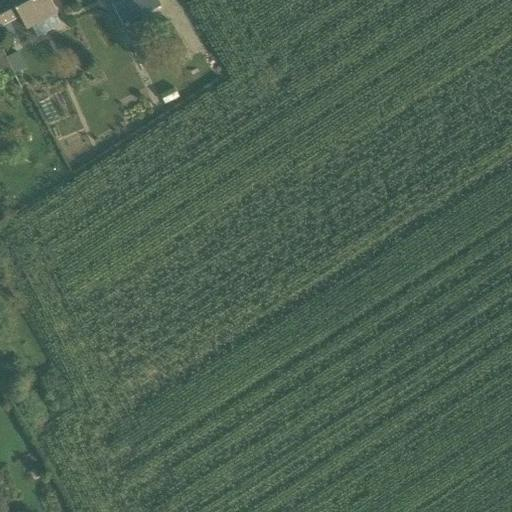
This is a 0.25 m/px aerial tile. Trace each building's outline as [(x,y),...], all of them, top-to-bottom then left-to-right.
[(0,28),(10,23),(20,18),(11,0),(9,0),(0,4),(0,28)] [(11,0),(20,18),(27,31),(32,28),(57,15),(58,14),(50,0),(11,0)] [(124,0),(114,5),(124,25),(162,7),(158,0),(124,0)] [(57,15),(32,28),(38,39),(62,26),(57,15)] [(192,56),(172,22),(160,29),(180,63),(192,56)] [(0,38),(14,31),(10,23),(0,28),(0,38)] [(0,72),(4,81),(15,75),(7,58),(0,43),(0,72)] [(19,52),(7,58),(16,75),(28,68),(19,52)] [(160,96),(166,106),(180,98),(175,88),(160,96)]
